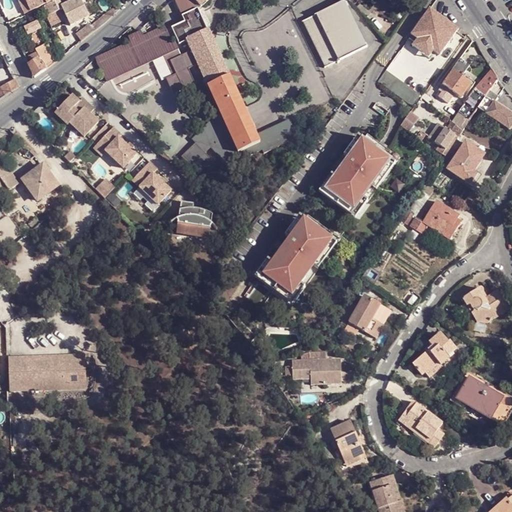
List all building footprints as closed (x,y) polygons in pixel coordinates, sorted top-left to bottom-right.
[(20,0),(27,14),(33,12),(27,0),(20,0)] [(27,0),(33,12),(47,5),(45,0),(27,0)] [(60,2),(47,9),(51,18),(59,14),(64,12),(71,29),(90,20),(80,0),(79,0),(63,8),(60,2)] [(178,0),(188,22),(173,29),(181,45),(190,41),(189,40),(211,30),(201,9),(209,2),(211,0),(178,0)] [(304,21),(336,0),(301,0),(293,5),(304,21)] [(301,23),(322,68),(365,49),(343,2),(301,23)] [(434,53),(440,57),(460,31),(431,10),(412,37),(418,41),(434,53)] [(8,19),(11,26),(22,21),(19,14),(8,19)] [(51,18),(49,19),(54,29),(64,24),(59,14),(51,18)] [(108,17),(93,29),(97,34),(108,25),(111,21),(108,17)] [(42,26),(29,33),(33,41),(46,34),(42,26)] [(84,43),(97,34),(93,29),(90,26),(78,36),(84,43)] [(242,97),(212,29),(211,30),(189,40),(190,41),(207,79),(206,80),(219,107),(242,97)] [(151,36),(144,38),(142,33),(132,38),(134,43),(99,59),(109,82),(177,51),(173,44),(168,47),(160,31),(151,36)] [(63,48),(59,40),(51,44),(55,52),(63,48)] [(434,53),(418,41),(416,44),(413,48),(429,60),(434,53)] [(49,45),(37,52),(41,60),(52,54),(49,45)] [(48,72),(58,64),(52,54),(41,60),(39,62),(48,72)] [(454,71),(455,72),(464,78),(466,75),(472,67),(462,60),(454,71)] [(48,72),(39,62),(30,67),(36,80),(48,72)] [(494,71),(477,90),(449,131),(447,130),(446,131),(440,127),(429,141),(439,149),(446,153),(457,138),(460,139),(481,108),(488,98),(492,92),(500,81),(494,71)] [(421,94),(386,72),(378,83),(413,106),(421,94)] [(463,100),(473,85),(464,78),(455,72),(445,86),(463,100)] [(16,80),(2,88),(7,97),(20,89),(16,80)] [(492,92),(488,98),(481,108),(487,113),(494,103),(498,97),(492,92)] [(82,102),(75,96),(59,113),(72,126),(74,123),(88,137),(102,123),(93,114),(98,109),(86,98),(82,102)] [(242,97),(219,107),(222,113),(223,112),(236,143),(259,135),(242,97)] [(506,111),(494,103),(487,113),(500,121),(506,111)] [(511,116),(511,114),(506,111),(500,121),(506,125),(511,116)] [(198,144),(206,151),(211,146),(225,157),(263,143),(259,135),(236,143),(223,112),(222,113),(196,141),(198,144)] [(421,120),(413,114),(404,127),(412,133),(421,120)] [(292,121),(259,135),(263,143),(268,153),(301,139),(292,121)] [(125,135),(117,128),(102,143),(110,151),(128,167),(140,154),(134,149),(130,146),(122,138),(125,135)] [(383,145),(370,135),(365,141),(392,161),(398,165),(402,159),(383,145)] [(365,141),(360,137),(346,156),(351,160),(365,141)] [(338,178),(328,190),(342,200),(355,210),(365,198),(373,187),(392,161),(365,141),(351,160),(338,178)] [(110,151),(102,143),(97,149),(105,156),(110,151)] [(206,151),(198,144),(185,159),(202,175),(216,160),(206,151)] [(468,144),(453,166),(461,171),(458,176),(472,186),(477,176),(474,174),(476,171),(486,156),(468,144)] [(398,165),(392,161),(373,187),(379,191),(398,165)] [(161,169),(153,162),(140,176),(147,183),(143,187),(161,204),(174,190),(168,184),(164,180),(157,174),(161,169)] [(449,171),(458,176),(461,171),(453,166),(449,171)] [(17,192),(0,168),(0,189),(1,189),(2,192),(7,199),(17,192)] [(484,176),(476,171),(474,174),(477,176),(482,179),(484,176)] [(54,194),(39,174),(20,188),(35,208),(54,194)] [(328,190),(338,178),(334,175),(320,192),(338,205),(342,200),(328,190)] [(147,183),(140,176),(135,180),(143,187),(147,183)] [(476,189),(482,179),(477,176),(472,186),(476,189)] [(94,190),(104,199),(114,188),(105,179),(94,190)] [(355,210),(342,200),(338,205),(357,220),(370,202),(365,198),(355,210)] [(461,216),(438,201),(425,223),(425,224),(430,228),(452,241),(461,227),(457,224),(460,220),(461,216)] [(194,206),(181,204),(176,237),(210,242),(213,218),(212,217),(203,213),(194,212),(194,206)] [(415,216),(410,213),(404,221),(410,225),(415,216)] [(305,221),(304,223),(331,243),(332,241),(337,245),(342,239),(337,235),(310,214),(305,221)] [(285,237),(290,241),(304,223),(305,221),(300,218),(285,237)] [(425,224),(425,223),(417,218),(412,227),(425,235),(430,228),(425,224)] [(304,223),(290,241),(277,258),(276,258),(271,264),(262,276),(277,287),(291,298),(301,286),(305,280),(304,279),(313,267),(331,243),(304,223)] [(331,243),(313,267),(318,271),(337,245),(332,241),(331,243)] [(273,292),(277,287),(262,276),(271,264),(267,261),(254,278),(273,292)] [(305,289),(301,286),(291,298),(277,287),(273,292),(292,306),(305,289)] [(480,289),(480,291),(477,291),(463,301),(468,309),(471,307),(474,312),(472,314),(477,323),(477,324),(486,327),(487,325),(510,311),(498,292),(488,298),(486,300),(483,294),(484,293),(485,292),(484,290),(482,289),(480,289)] [(384,307),(366,297),(352,323),(361,329),(368,333),(376,321),(384,307)] [(384,307),(376,321),(387,326),(394,312),(384,307)] [(376,321),(368,333),(379,338),(387,326),(376,321)] [(361,329),(352,323),(348,331),(357,335),(361,329)] [(449,343),(441,334),(429,344),(432,347),(428,351),(442,367),(450,359),(449,358),(457,351),(451,343),(449,343)] [(10,363),(10,367),(19,365),(19,366),(57,358),(60,373),(85,368),(87,378),(70,381),(71,383),(33,390),(33,389),(16,392),(17,397),(90,382),(83,348),(10,363)] [(442,367),(428,351),(414,366),(423,376),(426,374),(431,379),(444,369),(442,367)] [(19,365),(10,367),(16,392),(33,389),(33,390),(71,383),(70,381),(87,378),(85,368),(60,373),(57,358),(19,366),(19,365)] [(344,360),(297,362),(297,381),(306,381),(315,381),(315,387),(346,386),(346,382),(346,373),(344,360)] [(471,379),(469,374),(453,402),(458,400),(471,379)] [(505,399),(507,395),(470,374),(469,374),(471,379),(505,399)] [(469,407),(493,420),(505,399),(471,379),(458,400),(469,407)] [(306,381),(297,381),(297,391),(307,390),(306,381)] [(511,416),(511,398),(507,395),(505,399),(493,420),(498,424),(506,427),(511,416)] [(458,400),(453,402),(467,410),(469,407),(458,400)] [(444,424),(413,402),(400,423),(415,434),(417,431),(432,441),(439,431),(444,424)] [(352,420),(332,429),(338,442),(358,433),(352,420)] [(506,427),(498,424),(496,429),(502,432),(506,427)] [(417,431),(415,434),(429,444),(432,441),(417,431)] [(439,431),(432,441),(429,444),(435,449),(445,435),(439,431)] [(358,433),(338,442),(349,466),(368,457),(363,445),(360,438),(358,433)] [(396,475),(372,482),(375,492),(395,485),(400,501),(404,500),(396,475)] [(395,485),(375,492),(381,511),(407,511),(404,500),(400,501),(395,485)] [(508,497),(490,511),(511,511),(511,498),(510,499),(508,497)]
